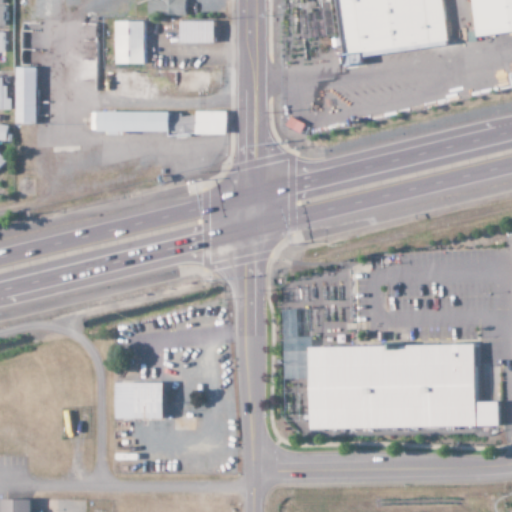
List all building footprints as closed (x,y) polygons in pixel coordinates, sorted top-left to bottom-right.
[(151,1),(150,16),(188,16),(188,0),(158,0),(158,1),(151,1)] [(341,0),(348,55),(451,42),(446,0),(341,0)] [(511,32),(511,0),(477,0),(482,36),(511,32)] [(220,43),(220,21),(183,22),(184,44),(220,43)] [(119,64),(149,64),(149,22),(120,22),(119,64)] [(20,125),(40,124),(40,68),(20,68),(20,125)] [(0,110),(13,110),(12,98),(7,98),(6,78),(0,77),(0,110)] [(229,133),(229,111),(198,111),(198,113),(94,113),(94,133),(229,133)] [(0,170),(10,162),(0,151),(0,170)] [(315,429),(503,427),(502,402),(482,402),(481,345),(403,346),(403,351),(391,351),(391,347),(314,347),(315,429)] [(171,384),(124,383),(123,419),(171,420),(171,384)] [(3,500),(3,511),(33,511),(33,500),(21,501),(3,500)]
